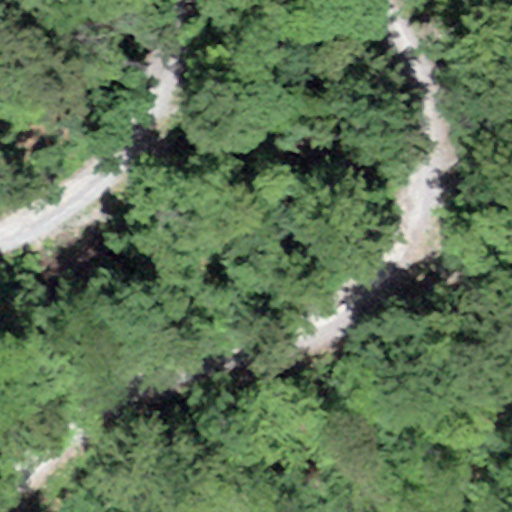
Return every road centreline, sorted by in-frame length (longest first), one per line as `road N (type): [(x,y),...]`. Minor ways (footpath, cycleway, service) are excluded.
road 1 (unclassified): [(0,507),(129,390),(187,365),(303,338),(336,323),(392,275),(422,220),(433,143),(423,87),(385,0)]
road 2 (unclassified): [(173,0),(164,87),(139,140),(88,189),(0,238)]
